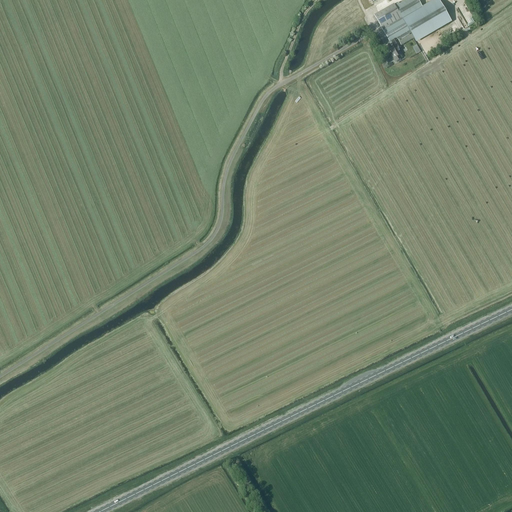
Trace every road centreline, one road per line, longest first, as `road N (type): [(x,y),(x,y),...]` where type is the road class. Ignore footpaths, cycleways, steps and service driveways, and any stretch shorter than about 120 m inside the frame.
road 1 (unclassified): [(0,372),(196,248),(215,227),(222,175),(263,98),(364,37)]
road 2 (primary): [(98,511),(511,309)]
